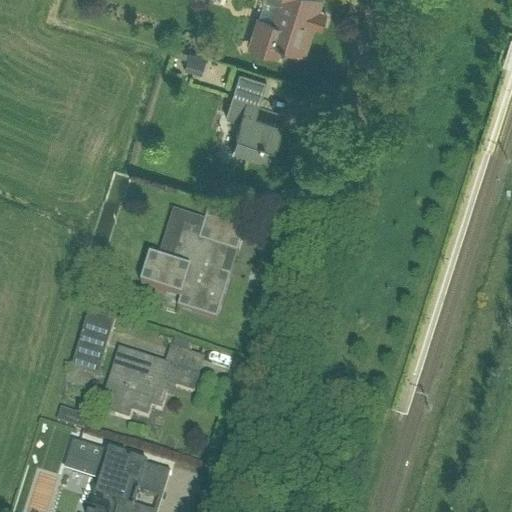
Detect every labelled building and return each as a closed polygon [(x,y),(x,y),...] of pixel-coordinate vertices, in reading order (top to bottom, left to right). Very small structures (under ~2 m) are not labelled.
[(276,0),(270,20),(256,16),(246,47),(275,56),(279,47),(299,53),(303,38),(307,40),(319,0),(276,0)] [(258,102),(232,94),(225,116),(238,120),(234,133),(237,133),(231,152),(266,163),(272,145),(274,146),(281,123),(254,114),(258,102)] [(232,278),(224,276),(231,254),(238,256),(248,224),(210,212),(203,233),(184,227),(172,267),(151,260),(142,289),(181,301),(178,310),(218,322),(232,278)] [(80,372),(96,375),(98,365),(105,367),(112,340),(90,335),(80,372)] [(148,420),(152,409),(162,412),(167,395),(174,397),(177,389),(195,394),(200,378),(120,352),(106,397),(114,400),(109,416),(130,423),(132,415),(148,420)] [(402,417),(414,419),(418,397),(405,395),(402,417)] [(105,455),(73,445),(70,455),(73,456),(68,471),(102,482),(96,501),(95,501),(94,503),(95,504),(92,511),(129,511),(135,493),(161,501),(168,477),(171,477),(171,476),(152,470),(148,469),(148,468),(132,463),(131,466),(127,464),(128,461),(126,460),(125,463),(110,459),(111,456),(110,455),(109,459),(104,457),(105,455)]
